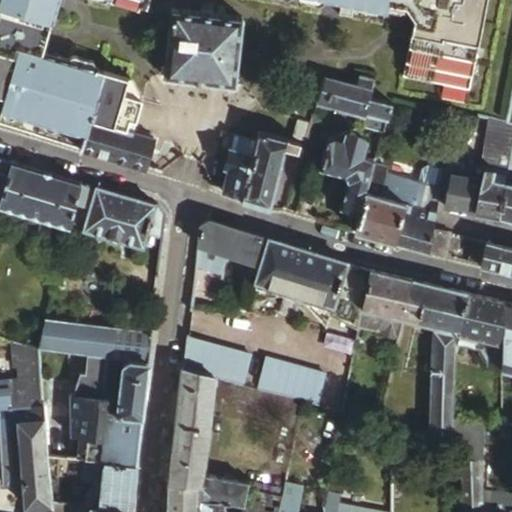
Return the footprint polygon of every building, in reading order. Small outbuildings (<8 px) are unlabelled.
[(0,0),(0,108),(82,134),(87,117),(130,129),(140,98),(126,93),(131,79),(39,52),(54,0),(131,0),(138,2),(138,0),(0,0)] [(339,0),(337,11),(350,14),(352,1),(352,0),(385,0),(403,4),(412,17),(401,73),(467,87),(484,0),(339,0)] [(164,55),(162,71),(162,76),(167,76),(232,84),(240,16),(240,15),(172,8),(170,8),(170,11),(164,55)] [(321,75),(320,75),(314,98),(367,112),(366,116),(365,116),(363,124),(382,129),(390,101),(366,95),(371,77),(354,73),(352,80),(326,74),(326,76),(321,75)] [(126,93),(140,98),(131,79),(126,93)] [(511,133),(511,121),(505,120),(489,116),(481,156),(484,156),(507,161),(511,139),(511,133)] [(82,134),(78,147),(91,151),(143,166),(152,136),(149,135),(130,129),(87,117),(82,134)] [(307,120),(297,117),(292,135),(302,138),(307,120)] [(358,211),(373,160),(382,129),(363,124),(358,122),(325,136),(317,166),(342,173),(346,180),(338,206),(358,211)] [(249,153),(240,195),(240,200),(269,209),(270,207),(282,145),(294,148),(295,139),(254,129),(252,138),(249,153)] [(229,132),(226,149),(249,153),(252,138),(229,132)] [(511,139),(507,161),(497,213),(511,216),(511,139)] [(222,189),(240,195),(249,153),(226,149),(225,148),(221,167),(226,168),(222,189)] [(69,221),(75,199),(80,180),(0,155),(0,205),(27,214),(25,221),(34,224),(37,216),(68,226),(69,221)] [(472,208),(497,213),(507,161),(484,156),(479,177),(472,208)] [(423,249),(428,250),(431,226),(436,201),(438,185),(419,180),(384,170),(386,164),(373,160),(358,211),(353,228),(423,249)] [(422,168),(419,180),(438,185),(441,168),(428,165),(422,168)] [(443,202),(472,208),(479,177),(450,171),(443,202)] [(80,180),(75,199),(88,203),(82,224),(81,227),(141,245),(154,202),(80,180)] [(88,203),(75,199),(69,221),(82,224),(88,203)] [(198,222),(193,265),(222,274),(228,254),(259,264),(254,278),(284,288),(278,305),(294,310),(300,293),(330,303),(328,311),(333,319),(357,327),(361,307),(368,268),(208,217),(198,222)] [(461,233),(431,226),(428,250),(443,253),(445,246),(457,249),(461,233)] [(467,259),(511,269),(511,246),(473,237),(467,259)] [(368,268),(361,307),(382,312),(402,317),(409,318),(416,279),(368,268)] [(425,433),(447,440),(449,418),(455,359),(462,290),(416,279),(409,318),(435,325),(425,433)] [(498,369),(501,299),(462,290),(455,359),(478,364),(498,369)] [(511,301),(501,299),(498,369),(511,371),(511,301)] [(396,336),(402,317),(382,312),(377,331),(396,336)] [(151,330),(44,317),(37,346),(88,353),(115,357),(128,359),(121,363),(115,412),(141,415),(151,330)] [(0,346),(10,349),(13,339),(2,335),(0,341),(0,346)] [(185,336),(182,367),(213,375),(243,383),(251,353),(185,336)] [(53,504),(52,496),(51,482),(48,452),(37,346),(16,340),(22,405),(10,406),(8,380),(0,380),(0,485),(25,485),(28,506),(53,504)] [(76,455),(83,456),(136,463),(137,448),(141,415),(115,412),(108,411),(115,357),(88,353),(85,374),(79,374),(74,394),(69,394),(73,435),(78,435),(76,455)] [(259,387),(318,402),(326,373),(267,357),(259,387)] [(497,397),(498,369),(478,364),(475,376),(482,391),(482,396),(497,397)] [(209,402),(213,375),(182,367),(170,467),(170,469),(201,471),(209,402)] [(496,422),(480,421),(479,432),(495,434),(496,422)] [(511,511),(511,491),(483,489),(477,439),(454,442),(461,511),(511,511)] [(130,510),(136,463),(83,456),(81,476),(101,479),(100,489),(90,487),(85,490),(84,502),(91,503),(130,510)] [(167,487),(167,511),(222,511),(224,500),(243,504),(241,511),(277,511),(279,506),(245,498),(248,481),(201,471),(170,469),(167,487)] [(327,476),(323,499),(331,501),(333,490),(337,491),(340,479),(327,476)] [(51,482),(52,496),(60,498),(58,481),(51,482)] [(296,511),(302,486),(284,482),(279,506),(277,511),(296,511)] [(129,511),(130,510),(91,503),(89,511),(70,511),(70,499),(60,498),(52,496),(53,504),(54,511),(129,511)] [(385,511),(331,501),(323,499),(322,499),(321,511),(385,511)]
